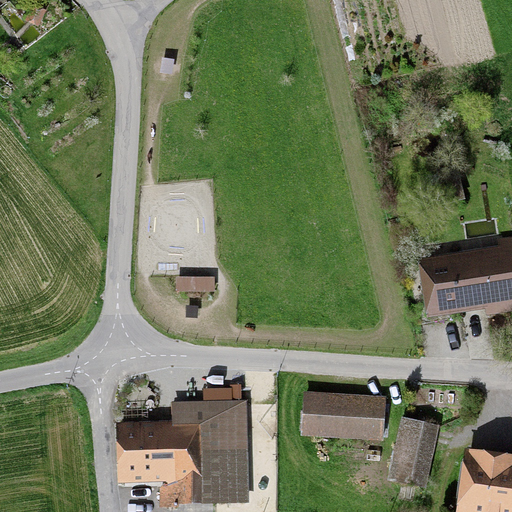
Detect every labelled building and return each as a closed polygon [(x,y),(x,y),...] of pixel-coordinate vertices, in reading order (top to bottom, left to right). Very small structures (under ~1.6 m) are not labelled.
[(511,225),(434,235),(442,300),(511,292),(511,225)] [(223,262),(180,262),(180,283),(223,283),(223,262)] [(384,393),(300,390),(298,442),(382,445),(384,393)] [(255,395),(135,398),(136,477),(165,476),(165,499),(257,497),(255,395)] [(433,435),(405,429),(394,478),(423,484),(433,435)] [(511,511),(511,459),(468,454),(461,510),(476,511),(511,511)]
